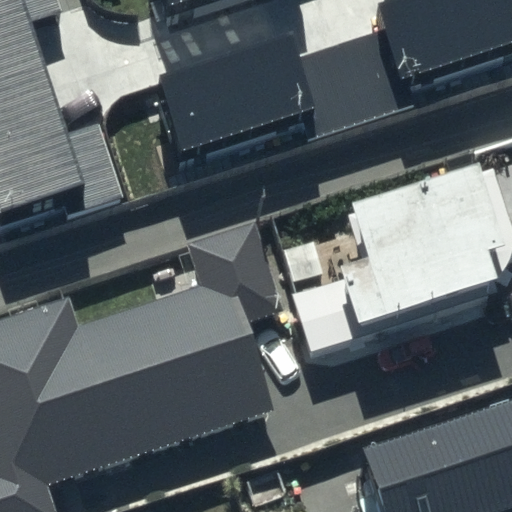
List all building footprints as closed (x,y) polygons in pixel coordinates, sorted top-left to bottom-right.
[(57,0),(0,0),(0,227),(1,230),(63,210),(67,222),(124,203),(98,126),(66,137),(30,31),(64,20),(57,0)] [(511,0),(429,0),(378,18),(383,32),(299,62),(293,45),(156,93),(181,162),(297,121),(306,146),(419,107),(415,97),(511,62),(511,0)] [(167,0),(177,27),(258,0),(167,0)] [(511,225),(490,160),(355,205),(374,263),(294,290),(318,362),(503,301),(511,278),(511,225)] [(68,295),(0,316),(0,511),(56,511),(47,483),(269,410),(241,324),(282,310),(254,225),(190,246),(202,285),(78,325),(68,295)] [(511,405),(359,458),(378,511),(506,511),(511,510),(511,405)]
